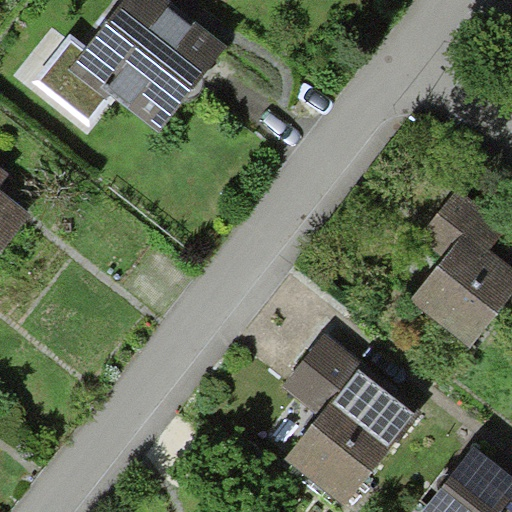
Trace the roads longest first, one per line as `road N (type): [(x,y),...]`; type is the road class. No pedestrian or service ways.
road 1 (residential): [(47,511),(397,60)]
road 2 (residential): [(397,60),(511,130)]
